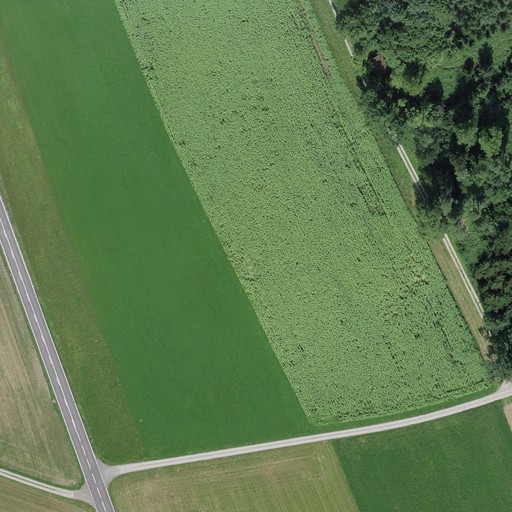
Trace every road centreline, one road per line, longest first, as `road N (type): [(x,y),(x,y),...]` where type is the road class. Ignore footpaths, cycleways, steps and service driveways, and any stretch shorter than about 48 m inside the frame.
road 1 (track): [(91,473),(438,416),(511,391)]
road 2 (track): [(511,384),(330,0)]
road 3 (tertiary): [(0,221),(105,511)]
